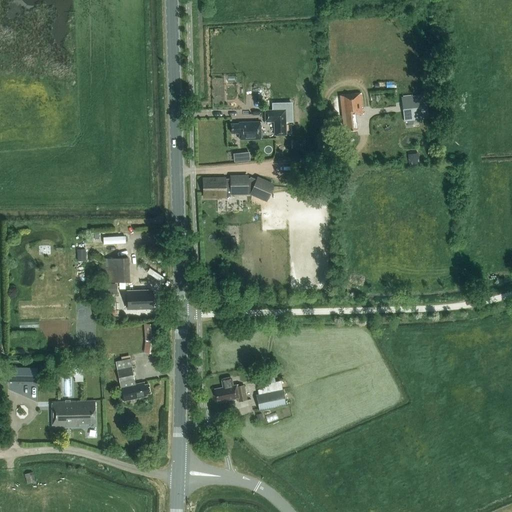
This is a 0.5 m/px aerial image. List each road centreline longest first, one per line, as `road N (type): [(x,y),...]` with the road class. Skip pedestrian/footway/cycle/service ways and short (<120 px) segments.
road 1 (unclassified): [(180,315),(415,309),(511,294)]
road 2 (primary): [(180,315),(172,0)]
road 3 (unclassified): [(177,474),(65,450),(0,455)]
road 4 (primary): [(177,474),(180,315)]
road 5 (unclassified): [(290,511),(260,486),(177,474)]
